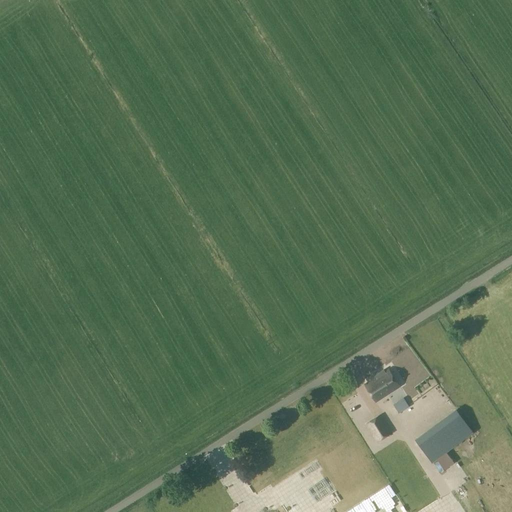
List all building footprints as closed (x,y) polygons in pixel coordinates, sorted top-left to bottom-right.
[(365,385),(376,401),(398,386),(388,371),(384,372),(383,371),(375,376),(376,377),(365,385)] [(394,406),(399,413),(409,407),(404,400),(394,406)] [(415,439),(432,462),(473,432),(456,410),(415,439)] [(332,412),(245,456),(257,480),(268,474),(270,477),(346,438),(332,412)] [(391,434),(379,415),(364,424),(376,443),(391,434)] [(390,438),(359,454),(368,470),(398,454),(390,438)] [(460,449),(464,456),(470,452),(465,445),(460,449)] [(354,448),(323,463),(337,492),(369,477),(354,448)] [(327,511),(416,511),(433,503),(419,480),(409,462),(327,511)]
